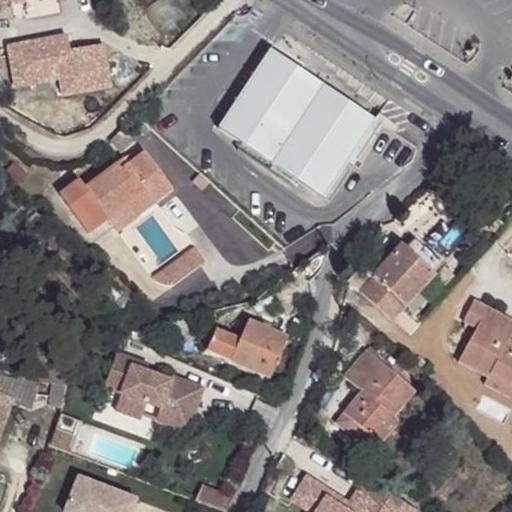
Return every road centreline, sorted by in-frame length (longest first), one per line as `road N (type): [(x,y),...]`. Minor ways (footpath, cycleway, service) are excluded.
road 1 (residential): [(459,115),(436,151),(345,228),(308,358),(239,511)]
road 2 (tertiary): [(471,95),(343,14),(298,2)]
road 3 (tertiary): [(298,2),(330,34),(459,115)]
road 4 (unknown): [(320,215),(175,297)]
